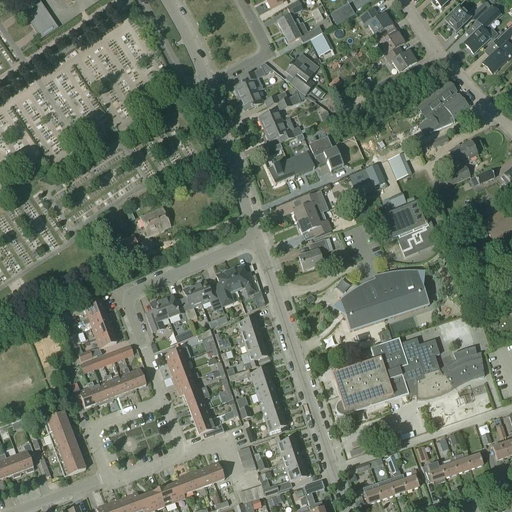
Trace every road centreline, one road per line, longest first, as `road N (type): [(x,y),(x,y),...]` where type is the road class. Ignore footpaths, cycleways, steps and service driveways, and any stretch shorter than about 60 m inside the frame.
road 1 (residential): [(347,511),(257,238)]
road 2 (residential): [(158,406),(126,317),(131,297),(257,238)]
road 3 (residential): [(511,134),(424,40),(399,0)]
road 4 (residential): [(257,238),(208,86)]
road 5 (residential): [(208,86),(269,56),(243,0)]
road 6 (residential): [(105,481),(174,456),(158,406)]
road 7 (residential): [(105,481),(92,428),(158,406)]
